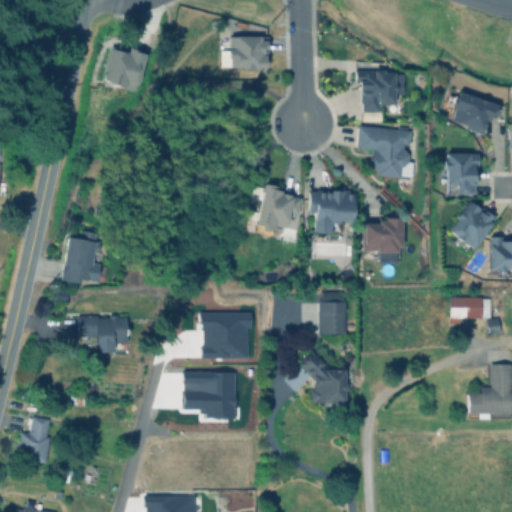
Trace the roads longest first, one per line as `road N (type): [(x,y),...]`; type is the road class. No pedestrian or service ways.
road 1 (residential): [(111,0),(511,3)]
road 2 (tertiary): [(81,0),(0,374)]
road 3 (residential): [(301,125),(297,0)]
